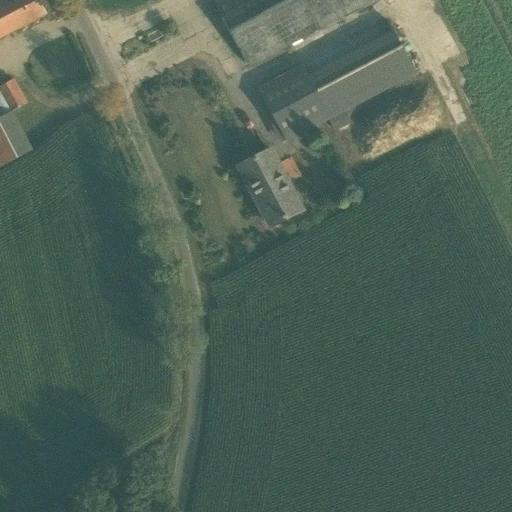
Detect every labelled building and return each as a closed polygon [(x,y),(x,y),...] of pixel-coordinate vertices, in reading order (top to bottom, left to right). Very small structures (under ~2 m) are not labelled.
[(0,0),(0,37),(45,14),(37,0),(0,0)] [(213,0),(249,66),(374,0),(213,0)] [(416,74),(396,36),(312,81),(332,118),(416,74)] [(312,81),(303,65),(260,88),(288,141),(332,118),(312,81)] [(0,86),(0,96),(8,113),(25,104),(12,79),(0,86)] [(271,151),(239,167),(271,228),(303,211),(271,151)]
